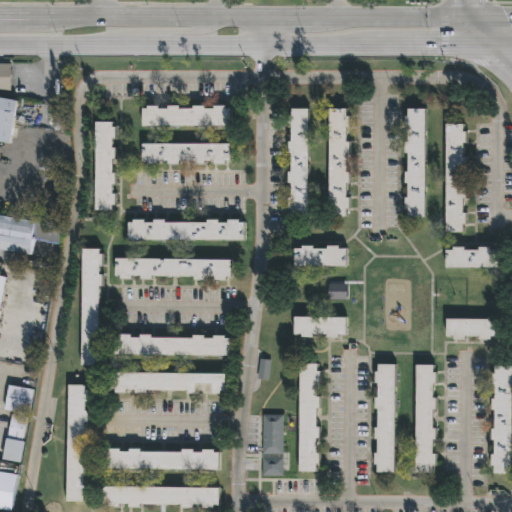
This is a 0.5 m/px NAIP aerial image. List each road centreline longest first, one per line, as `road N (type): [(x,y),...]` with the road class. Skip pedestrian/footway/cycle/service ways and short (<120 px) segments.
road 1 (secondary): [(0,46),(236,46)]
road 2 (secondary): [(218,17),(46,16)]
road 3 (secondary): [(466,16),(319,15)]
